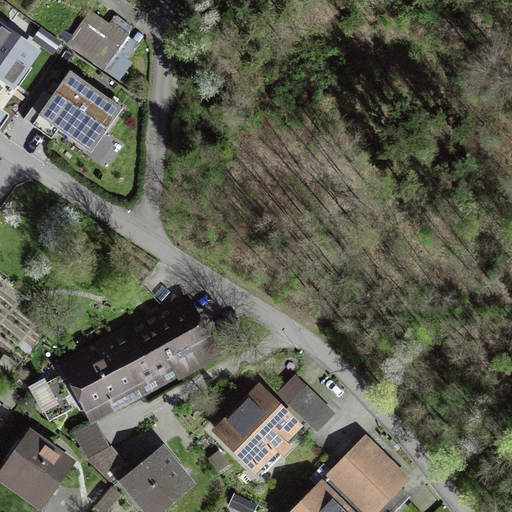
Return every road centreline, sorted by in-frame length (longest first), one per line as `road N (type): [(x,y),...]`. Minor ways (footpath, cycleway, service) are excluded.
road 1 (residential): [(148,239),(329,356),(464,511)]
road 2 (residential): [(148,239),(166,0)]
road 3 (residential): [(0,144),(148,239)]
